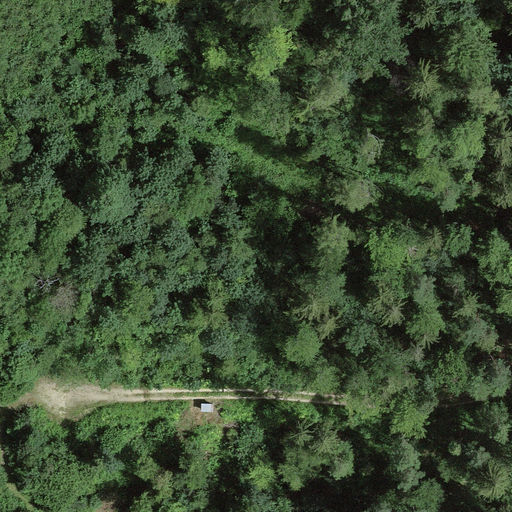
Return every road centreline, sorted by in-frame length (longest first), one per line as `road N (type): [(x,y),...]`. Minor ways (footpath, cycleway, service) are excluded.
road 1 (track): [(511,195),(348,187),(134,125),(0,115)]
road 2 (track): [(0,412),(13,399),(49,390),(409,398),(511,392)]
